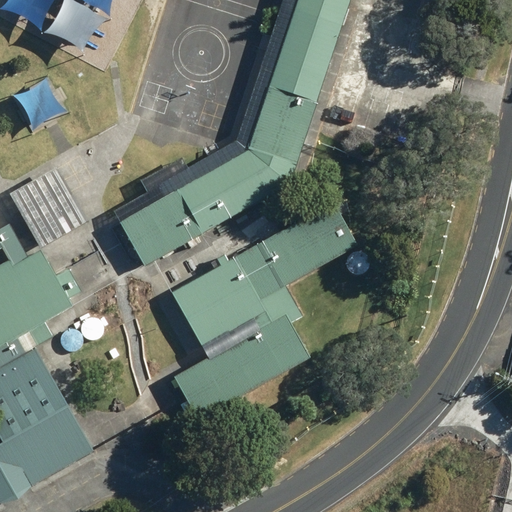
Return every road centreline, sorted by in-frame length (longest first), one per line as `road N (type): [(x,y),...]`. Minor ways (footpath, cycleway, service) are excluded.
road 1 (unclassified): [(277,511),(365,456),(458,351)]
road 2 (unclassified): [(458,351),(511,121)]
